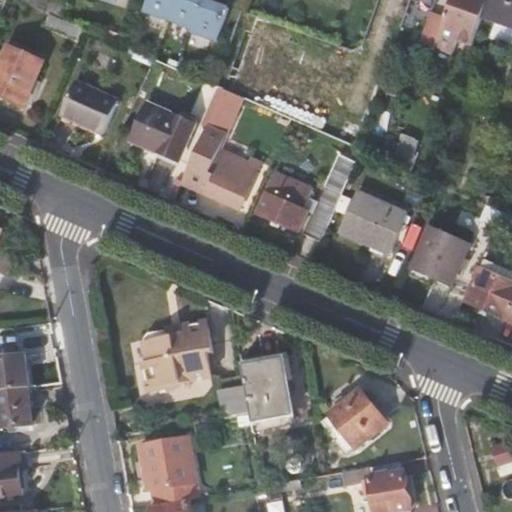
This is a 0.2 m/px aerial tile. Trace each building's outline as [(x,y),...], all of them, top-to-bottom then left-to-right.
[(65,4),(55,0),(21,0),(60,17),(65,4)] [(149,0),(146,10),(195,27),(193,31),(219,40),(231,7),(209,0),(149,0)] [(485,14),(489,1),(484,0),(454,0),(448,17),(438,48),(438,49),(455,54),(459,40),(474,45),(485,14)] [(511,0),(489,0),(489,1),(485,14),(499,19),(494,35),(511,40),(511,0)] [(36,9),(31,19),(79,40),(84,30),(36,9)] [(238,24),(254,30),(260,16),(243,10),(238,24)] [(425,43),(438,48),(448,17),(435,13),(425,43)] [(226,89),(233,92),(254,30),(238,24),(217,85),(226,89)] [(275,38),(257,87),(328,112),(345,64),(275,38)] [(9,46),(0,65),(0,95),(26,107),(46,61),(9,46)] [(78,81),(62,114),(105,134),(121,99),(78,81)] [(222,127),(237,94),(233,92),(226,89),(211,122),(222,127)] [(149,101),(132,139),(180,162),(197,122),(149,101)] [(222,127),(211,122),(206,133),(217,138),(222,127)] [(206,133),(185,178),(208,188),(206,192),(241,208),(263,159),(217,138),(206,133)] [(424,141),(405,133),(394,162),(413,171),(424,141)] [(305,233),(323,241),(362,149),(358,147),(345,141),(305,233)] [(277,172),(259,214),(299,232),(317,189),(277,172)] [(360,190),(343,231),(394,252),(411,212),(360,190)] [(511,229),(511,213),(506,211),(504,210),(498,223),(511,229)] [(474,242),(431,224),(413,265),(454,284),(474,242)] [(18,261),(0,252),(0,274),(9,278),(18,261)] [(511,265),(489,255),(484,267),(511,278),(511,265)] [(511,278),(484,267),(470,301),(511,318),(511,278)] [(433,281),(427,307),(443,311),(449,284),(433,281)] [(164,322),(165,329),(183,327),(182,323),(181,319),(164,322)] [(183,327),(165,329),(151,332),(147,340),(150,360),(145,361),(149,389),(176,383),(176,381),(212,374),(208,351),(213,351),(208,327),(198,321),(182,323),(183,327)] [(0,358),(0,392),(31,388),(28,355),(0,358)] [(270,359),(271,364),(284,361),(287,377),(294,375),(290,355),(270,359)] [(271,364),(243,369),(245,384),(250,412),(252,425),(295,417),(287,377),(284,361),(271,364)] [(219,389),(224,417),(250,412),(245,384),(219,389)] [(0,430),(35,427),(31,388),(0,392),(0,430)] [(387,423),(361,390),(345,403),(339,407),(320,423),(346,455),(387,423)] [(335,402),(339,407),(345,403),(346,400),(342,396),(335,402)] [(251,415),(238,417),(240,428),(253,426),(252,425),(251,415)] [(155,489),(157,505),(201,497),(191,436),(144,445),(152,490),(155,489)] [(511,440),(492,448),(502,476),(511,473),(511,440)] [(0,500),(25,497),(21,453),(0,455),(0,500)] [(399,511),(413,509),(404,462),(368,468),(371,483),(376,511),(399,511)] [(345,489),(371,483),(368,468),(342,473),(345,489)] [(193,511),(191,501),(150,508),(151,511),(193,511)]
